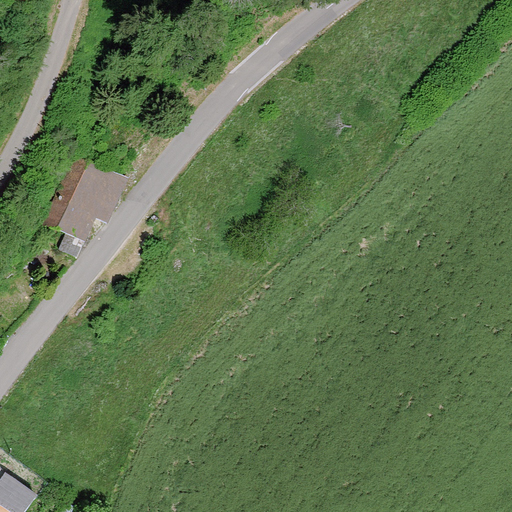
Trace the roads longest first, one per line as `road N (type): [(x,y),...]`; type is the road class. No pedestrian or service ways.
road 1 (unclassified): [(0,377),(201,125),(339,0)]
road 2 (unclassified): [(73,0),(0,176)]
